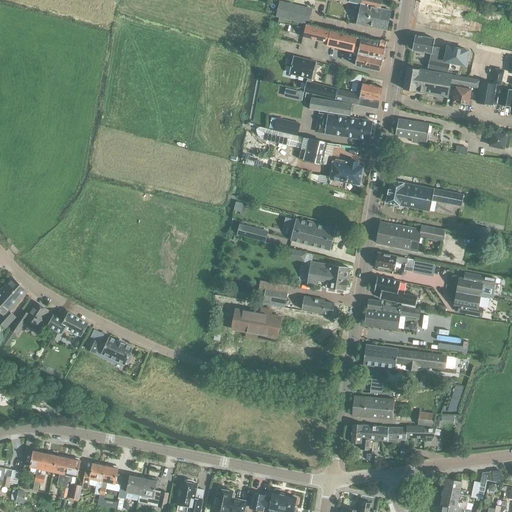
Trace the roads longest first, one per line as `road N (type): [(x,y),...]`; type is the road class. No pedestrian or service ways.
road 1 (residential): [(343,394),(407,0)]
road 2 (residential): [(343,394),(157,348),(48,293),(0,249)]
road 3 (unclassified): [(330,480),(65,429),(0,432)]
road 4 (unclassified): [(391,471),(511,455)]
